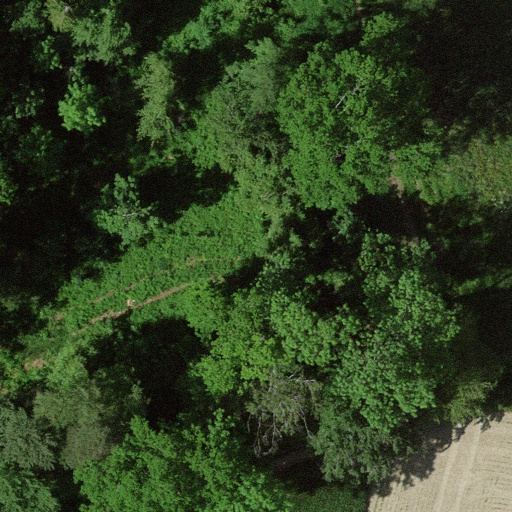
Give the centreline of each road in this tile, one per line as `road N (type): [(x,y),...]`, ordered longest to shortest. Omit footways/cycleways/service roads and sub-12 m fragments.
road 1 (track): [(109,511),(429,395),(511,345)]
road 2 (track): [(511,345),(456,311),(369,0)]
